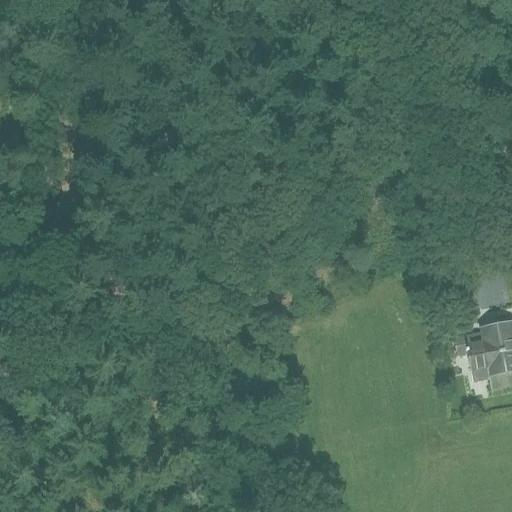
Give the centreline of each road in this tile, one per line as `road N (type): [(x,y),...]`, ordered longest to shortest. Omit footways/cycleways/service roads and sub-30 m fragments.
road 1 (track): [(0,412),(186,298),(293,219),(359,125),(404,0)]
road 2 (track): [(83,0),(63,125),(0,379)]
